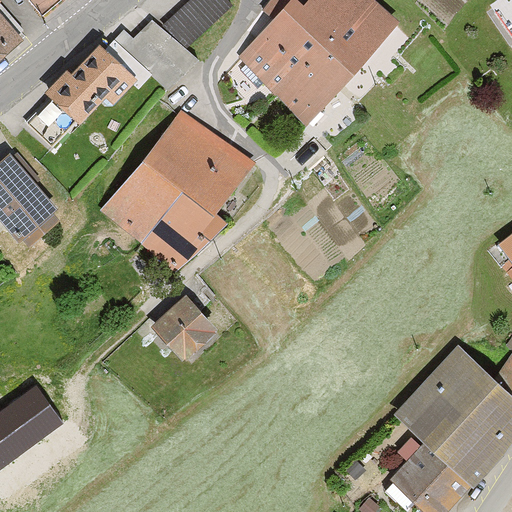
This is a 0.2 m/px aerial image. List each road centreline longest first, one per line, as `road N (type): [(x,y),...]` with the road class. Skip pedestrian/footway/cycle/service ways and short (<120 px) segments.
road 1 (residential): [(258,0),(211,71),(211,94),(266,168),(270,186),(254,216),(195,270)]
road 2 (tertiary): [(0,92),(120,0)]
